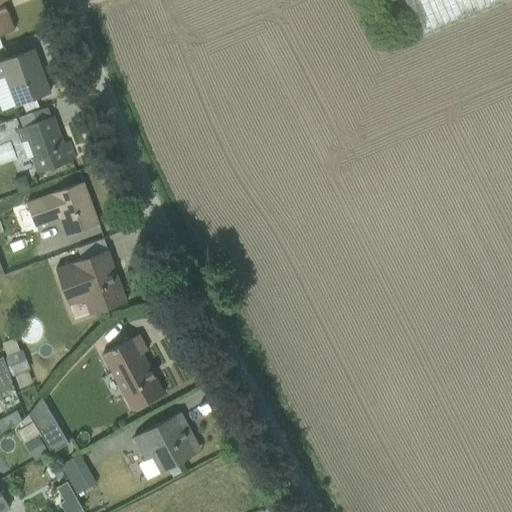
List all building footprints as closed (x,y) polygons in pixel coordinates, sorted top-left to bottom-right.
[(0,0),(0,32),(24,23),(14,0),(0,0)] [(392,0),(409,40),(509,0),(392,0)] [(0,101),(2,107),(51,91),(35,44),(0,55),(0,101)] [(37,173),(68,161),(51,116),(20,128),(37,173)] [(41,244),(96,222),(80,180),(25,202),(41,244)] [(72,317),(125,298),(108,249),(55,268),(72,317)] [(101,356),(129,411),(162,394),(135,339),(101,356)] [(315,442),(341,494),(511,410),(511,353),(507,343),(348,421),(358,441),(334,452),(326,436),(315,442)] [(38,448),(53,442),(34,399),(19,405),(38,448)] [(151,473),(199,449),(179,409),(131,434),(151,473)] [(62,493),(82,483),(68,455),(49,465),(62,493)] [(26,511),(0,466),(0,511),(26,511)] [(479,511),(472,496),(437,511),(479,511)]
